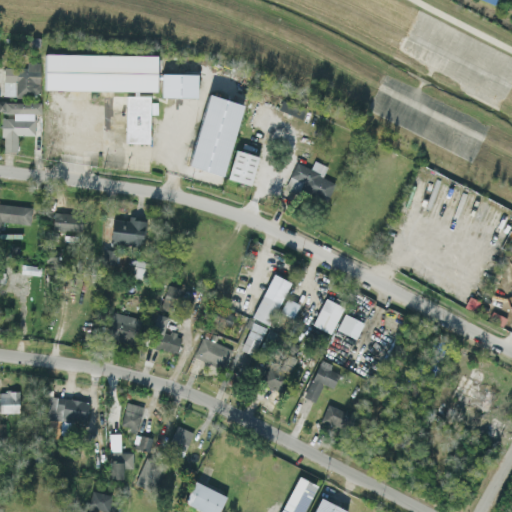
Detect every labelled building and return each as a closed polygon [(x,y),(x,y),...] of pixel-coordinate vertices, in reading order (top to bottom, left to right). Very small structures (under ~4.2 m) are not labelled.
[(155,90),(156,54),(44,53),(44,89),(155,90)] [(39,95),(39,61),(26,61),(26,67),(3,66),(2,95),(39,95)] [(160,96),(196,97),(196,73),(160,73),(160,96)] [(223,175),(242,103),(207,94),(188,166),(223,175)] [(148,143),(150,96),(126,95),(124,142),(148,143)] [(277,109),(301,118),(305,106),(282,97),(277,109)] [(34,135),(35,113),(40,113),(40,102),(0,101),(0,112),(13,113),(13,117),(2,117),(2,151),(17,152),(17,134),(34,135)] [(257,154),(233,150),(228,180),(251,184),(257,154)] [(327,201),(335,182),(322,177),(327,166),(313,160),(310,168),(295,161),(284,188),(298,193),(300,189),(327,201)] [(25,201),(25,190),(2,189),(2,201),(25,201)] [(30,224),(31,206),(0,203),(0,228),(2,229),(2,222),(30,224)] [(52,229),(81,231),(82,213),(53,212),(52,229)] [(142,246),(146,219),(129,217),(128,220),(112,218),(109,242),(142,246)] [(119,264),(120,251),(103,250),(103,264),(119,264)] [(149,262),(134,259),(131,276),(146,279),(149,262)] [(290,282),(272,273),(251,316),(269,325),(290,282)] [(161,309),(173,311),(179,287),(166,284),(161,309)] [(279,311),(292,317),(299,304),(286,298),(279,311)] [(312,325),(331,333),(342,305),(323,298),(312,325)] [(133,343),(140,318),(113,311),(106,336),(133,343)] [(336,330),(356,338),(363,321),(343,313),(336,330)] [(148,346),(176,354),(182,335),(162,330),(165,317),(157,314),(148,346)] [(232,348),(201,335),(193,356),(223,368),(232,348)] [(279,391),(295,357),(285,352),(279,364),(270,360),(260,382),(279,391)] [(331,387),(338,373),(328,368),(331,363),(320,358),(303,396),(314,401),(322,383),(331,387)] [(0,412),(18,412),(18,391),(0,391),(0,412)] [(88,400),(48,395),(46,417),(86,421),(88,400)] [(136,430),(143,406),(126,401),(119,425),(136,430)] [(343,429),(349,412),(326,404),(320,421),(343,429)] [(184,451),(192,431),(176,424),(167,444),(184,451)] [(136,448),(149,451),(151,437),(139,434),(136,448)] [(134,482),(150,490),(161,465),(144,458),(134,482)] [(278,511),(301,511),(315,484),(295,475),(278,511)] [(203,511),(217,511),(225,494),(193,480),(183,503),(203,511)] [(107,511),(112,495),(92,489),(86,505),(107,511)] [(343,511),(345,509),(317,497),(310,511),(343,511)]
